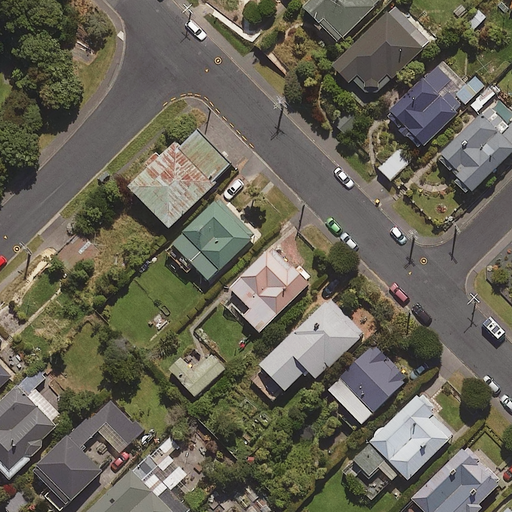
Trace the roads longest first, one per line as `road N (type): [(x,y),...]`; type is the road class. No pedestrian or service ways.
road 1 (unclassified): [(424,283),(186,45)]
road 2 (residential): [(0,233),(186,45)]
road 3 (unclassified): [(511,375),(424,283)]
road 4 (residential): [(511,196),(424,283)]
